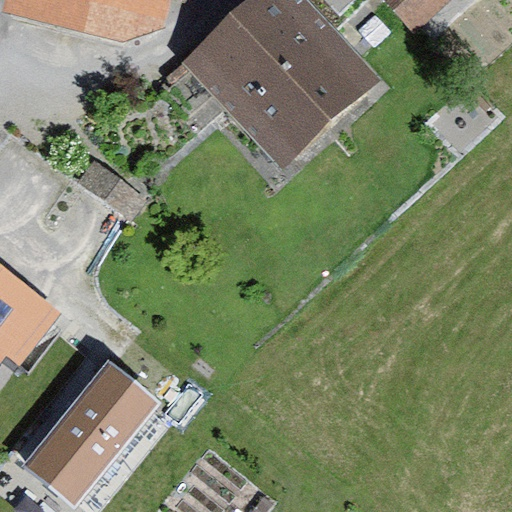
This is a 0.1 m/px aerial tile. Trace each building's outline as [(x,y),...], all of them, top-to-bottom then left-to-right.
[(71,0),(149,20),(163,13),(165,0),(71,0)] [(284,0),(272,0),(239,29),(322,122),(362,87),(284,0)] [(394,0),(415,22),(438,0),(394,0)] [(322,122),(239,29),(228,40),(224,35),(214,44),(219,49),(203,64),(285,155),(322,122)] [(98,169),(87,187),(133,217),(145,199),(98,169)] [(0,278),(0,360),(3,356),(16,366),(52,318),(0,278)] [(109,372),(31,467),(78,506),(156,410),(109,372)]
